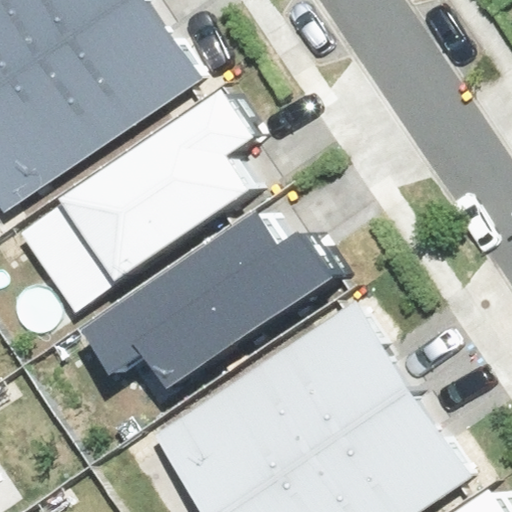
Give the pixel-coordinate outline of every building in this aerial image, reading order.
[(165,0),(143,0),(0,95),(0,191),(14,213),(218,78),(165,0)] [(0,0),(0,95),(143,0),(0,0)] [(258,64),(44,224),(107,308),(265,190),(248,167),(304,125),(258,64)] [(289,223),(128,327),(157,371),(196,346),(212,371),(368,270),(338,224),(303,246),(289,223)] [(378,295),(174,431),(228,511),(243,511),(437,383),(378,295)] [(437,383),(243,511),(435,511),(496,471),(437,383)] [(511,511),(511,479),(468,511),(511,511)]
